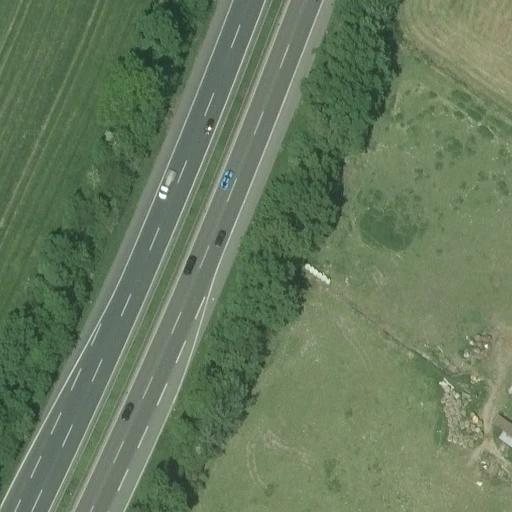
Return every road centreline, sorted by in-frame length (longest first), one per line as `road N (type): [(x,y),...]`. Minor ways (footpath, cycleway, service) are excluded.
road 1 (motorway): [(252,0),(31,511)]
road 2 (motorway): [(87,511),(305,0)]
